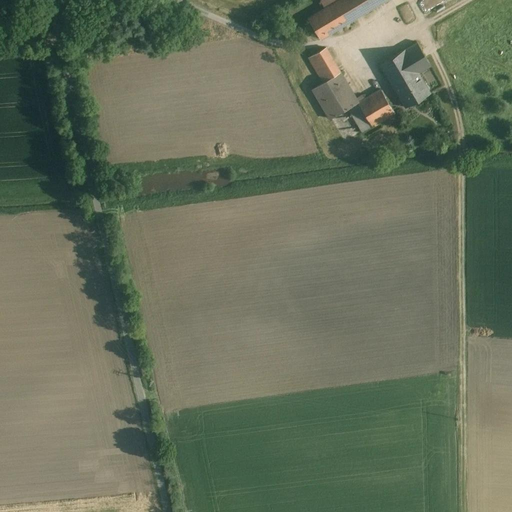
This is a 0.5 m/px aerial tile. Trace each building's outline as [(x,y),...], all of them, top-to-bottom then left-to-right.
[(335,0),(328,4),(307,17),(320,40),(387,0),(335,0)] [(379,64),(403,107),(429,92),(418,74),(429,67),(415,43),(379,64)] [(307,58),(321,83),(339,73),(325,48),(307,58)] [(339,73),(321,83),(311,89),(328,118),(351,105),(356,102),(339,73)] [(356,102),(351,105),(356,114),(352,117),(361,133),(393,114),(379,90),(356,102)]
